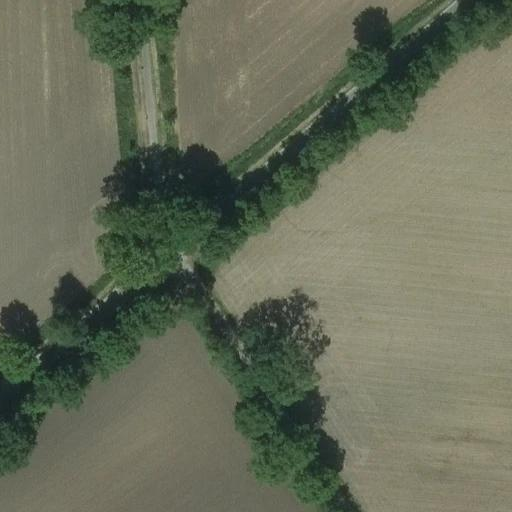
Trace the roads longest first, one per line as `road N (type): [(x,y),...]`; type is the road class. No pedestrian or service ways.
road 1 (unclassified): [(171,252),(469,0)]
road 2 (unclassified): [(171,252),(346,511)]
road 3 (unclassified): [(139,0),(162,230),(171,252)]
road 4 (unclassified): [(0,398),(171,252)]
